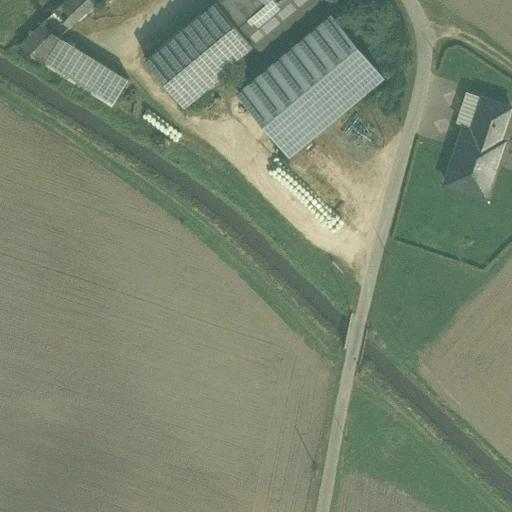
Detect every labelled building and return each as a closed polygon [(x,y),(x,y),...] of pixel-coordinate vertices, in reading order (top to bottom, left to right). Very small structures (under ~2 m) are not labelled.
[(67,0),(21,45),(35,60),(38,58),(60,37),(97,0),(67,0)] [(216,0),(146,59),(184,105),(239,59),(237,57),(252,44),(258,50),(317,0),(216,0)] [(332,15),(238,93),(288,152),(382,74),(332,15)] [(128,78),(60,37),(38,58),(112,103),(128,78)] [(462,124),(468,127),(479,95),(466,91),(455,122),(462,124)] [(462,124),(442,184),(487,199),(507,139),(503,137),(511,110),(511,103),(480,93),(479,95),(468,127),(462,124)]
